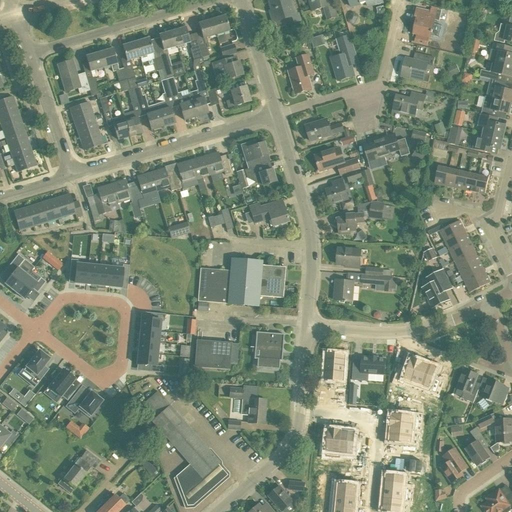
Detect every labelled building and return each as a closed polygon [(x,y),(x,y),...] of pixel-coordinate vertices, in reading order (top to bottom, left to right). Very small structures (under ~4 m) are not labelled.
[(296,15),(291,0),(274,0),(269,2),(273,15),(271,16),(273,23),(276,22),(278,28),(301,21),(299,14),(296,15)] [(328,6),(325,0),(308,0),(312,11),(324,7),(328,20),(337,17),(333,4),(328,6)] [(436,13),(417,8),(415,15),(417,16),(413,34),(430,38),(434,21),(439,22),(440,18),(442,18),(443,11),(437,9),(436,13)] [(226,40),(225,35),(224,33),(230,31),(225,15),(211,19),(216,35),(219,44),(225,42),(226,40)] [(511,18),(505,17),(503,25),(501,24),(499,32),(496,34),(494,41),(504,44),(505,41),(511,42),(511,18)] [(211,19),(198,23),(200,32),(202,39),(206,38),(216,35),(211,19)] [(193,69),(194,71),(200,69),(200,70),(201,70),(199,64),(203,63),(203,61),(194,34),(188,35),(186,27),(172,31),(177,47),(190,43),(192,48),(190,49),(193,60),(193,69)] [(173,77),(175,77),(168,55),(169,55),(167,50),(177,47),(172,31),(159,35),(159,38),(155,39),(167,79),(173,77)] [(349,36),(347,31),(339,34),(340,38),(336,40),(340,56),(331,59),(338,81),(354,76),(351,65),(359,63),(351,36),(349,36)] [(167,79),(155,39),(150,40),(149,38),(136,42),(140,57),(142,63),(152,60),(155,71),(158,71),(161,81),(167,79)] [(472,38),(468,55),(475,57),(479,40),(472,38)] [(127,61),(140,57),(136,42),(122,46),(127,61)] [(511,66),(511,54),(504,53),(506,46),(494,43),(491,56),(497,57),(496,62),(511,66)] [(222,58),(237,53),(234,44),(220,48),(222,58)] [(119,70),(117,64),(113,48),(99,52),(104,68),(111,66),(113,72),(116,71),(119,82),(127,80),(123,68),(119,70)] [(203,61),(209,59),(208,56),(210,55),(207,48),(199,50),(203,61)] [(99,52),(86,56),(87,62),(90,72),(91,72),(104,68),(99,52)] [(432,67),(434,58),(415,53),(413,60),(405,58),(401,76),(423,82),(423,81),(428,83),(430,76),(425,74),(428,66),(432,67)] [(295,94),(312,89),(308,77),(315,75),(309,54),(296,58),(299,68),(288,72),(295,94)] [(230,59),(212,64),(215,73),(216,77),(227,74),(229,79),(243,75),(239,62),(231,64),(230,59)] [(89,91),(84,73),(77,75),(73,60),(57,65),(65,92),(78,89),(80,93),(89,91)] [(511,77),(511,66),(496,62),(493,73),(481,70),(479,77),(494,80),(498,81),(499,75),(511,77)] [(456,65),(447,68),(451,76),(459,72),(456,65)] [(123,68),(127,80),(135,77),(132,66),(123,68)] [(207,91),(200,70),(200,69),(194,71),(197,81),(195,81),(197,90),(189,93),(189,95),(196,117),(208,113),(203,98),(208,97),(207,91)] [(476,83),(478,77),(469,75),(468,82),(476,83)] [(95,77),(93,77),(86,79),(89,91),(91,96),(99,94),(95,77)] [(178,93),(173,77),(167,79),(171,95),(178,93)] [(170,108),(175,107),(171,95),(167,79),(161,81),(166,101),(156,104),(163,127),(175,123),(170,108)] [(498,81),(494,80),(492,87),(496,88),(494,99),(511,103),(511,99),(511,91),(503,89),(505,83),(498,81)] [(228,108),(235,106),(251,101),(246,86),(245,81),(229,86),(230,91),(233,99),(226,101),(228,108)] [(163,127),(156,104),(148,107),(145,95),(142,96),(140,87),(133,89),(142,116),(147,115),(151,130),(163,127)] [(137,118),(142,116),(133,89),(128,91),(134,111),(123,114),(130,137),(142,133),(137,118)] [(214,89),(207,91),(208,97),(211,106),(219,104),(214,89)] [(180,92),(178,93),(171,95),(175,107),(180,106),(184,120),(196,117),(189,95),(182,97),(180,92)] [(422,110),(425,96),(412,93),(410,99),(396,96),(391,117),(392,117),(393,112),(414,117),(416,109),(422,110)] [(0,116),(18,111),(13,97),(0,101),(0,116)] [(103,112),(109,110),(105,97),(100,99),(99,99),(103,112)] [(511,103),(494,99),(485,97),(483,108),(482,107),(481,114),(494,117),(497,118),(498,112),(509,114),(511,103)] [(74,123),(94,116),(89,102),(69,109),(74,123)] [(462,127),(465,112),(457,110),(453,125),(462,127)] [(0,122),(3,131),(22,124),(18,111),(0,116),(0,122)] [(118,140),(130,137),(123,114),(124,120),(119,121),(119,123),(113,125),(118,140)] [(432,123),(431,114),(422,116),(423,124),(432,123)] [(494,117),(481,114),(480,114),(477,127),(482,128),(481,133),(503,138),(506,126),(492,123),(494,117)] [(79,137),(98,130),(94,116),(74,123),(79,137)] [(329,127),(327,120),(306,126),(310,142),(331,136),(343,132),(345,138),(351,136),(348,128),(344,130),(342,123),(329,127)] [(442,122),(435,125),(438,135),(445,132),(442,122)] [(7,145),(27,138),(22,124),(3,131),(7,145)] [(84,151),(103,144),(98,130),(79,137),(84,151)] [(424,143),(427,133),(413,130),(411,139),(424,143)] [(500,149),(503,138),(481,133),(480,138),(475,136),(472,149),(491,154),(492,148),(500,149)] [(379,139),(384,157),(390,155),(389,153),(399,150),(401,157),(410,154),(405,139),(396,141),(394,134),(379,139)] [(12,158),(32,152),(27,138),(7,145),(12,158)] [(369,162),(384,157),(379,139),(373,141),(374,143),(364,146),(369,162)] [(251,168),(261,165),(259,158),(268,155),(264,142),(257,145),(255,140),(240,145),(248,169),(251,168)] [(457,154),(459,148),(449,146),(449,144),(449,143),(434,140),(432,148),(445,151),(447,152),(457,154)] [(340,176),(347,175),(346,174),(359,170),(361,170),(357,158),(344,162),(340,148),(315,156),(319,171),(337,166),(340,176)] [(477,159),(479,153),(468,150),(467,156),(477,159)] [(17,172),(36,166),(32,152),(12,158),(17,172)] [(204,156),(210,175),(223,171),(225,175),(231,173),(225,155),(220,157),(218,152),(204,156)] [(492,165),(492,162),(494,156),(489,155),(484,154),(482,162),(492,165)] [(203,178),(210,175),(204,156),(191,160),(198,185),(200,191),(206,189),(204,183),(203,178)] [(198,185),(191,160),(177,165),(179,174),(173,176),(177,189),(183,188),(183,189),(190,187),(190,186),(197,184),(198,185)] [(251,168),(248,169),(244,170),(246,178),(261,186),(262,185),(263,186),(276,181),(272,169),(264,172),(261,165),(251,168)] [(445,186),(449,169),(438,166),(434,184),(445,186)] [(177,189),(173,176),(167,177),(165,168),(151,172),(157,192),(170,188),(171,191),(177,189)] [(455,188),(459,171),(449,169),(445,186),(455,188)] [(346,174),(347,175),(350,184),(363,180),(360,172),(359,170),(346,174)] [(360,172),(363,180),(365,188),(369,202),(377,199),(373,185),(374,185),(369,170),(360,172)] [(465,191),(468,173),(459,171),(455,188),(465,191)] [(143,196),(157,192),(151,172),(136,177),(138,181),(132,183),(138,201),(144,199),(143,196)] [(474,193),(478,176),(468,173),(465,191),(474,193)] [(485,195),(489,178),(478,176),(474,193),(485,195)] [(330,205),(348,199),(342,179),(332,182),(333,188),(326,190),(330,205)] [(138,201),(132,183),(127,185),(125,180),(111,184),(117,204),(130,199),(131,203),(138,201)] [(110,206),(117,204),(111,184),(97,188),(99,194),(86,197),(94,222),(100,220),(99,215),(111,212),(110,206)] [(185,198),(193,197),(191,189),(184,191),(185,198)] [(55,199),(61,218),(75,214),(77,218),(83,216),(78,201),(72,203),(70,194),(55,199)] [(48,222),(61,218),(55,199),(42,203),(48,222)] [(289,222),(282,200),(260,207),(259,204),(249,207),(254,224),(270,219),(272,227),(289,222)] [(384,203),(377,202),(371,201),(371,202),(369,217),(369,218),(382,220),(387,221),(387,219),(393,220),(394,207),(389,207),(389,206),(384,205),(385,203),(384,203)] [(364,217),(369,217),(371,202),(357,206),(358,213),(354,213),(354,215),(347,215),(347,218),(338,219),(339,235),(349,234),(349,231),(356,231),(355,224),(365,223),(364,217)] [(34,227),(48,222),(42,203),(28,207),(34,227)] [(20,231),(34,227),(28,207),(14,211),(20,231)] [(225,224),(222,214),(213,217),(213,216),(208,218),(210,228),(225,224)] [(110,220),(109,231),(126,233),(122,220),(117,221),(110,220)] [(445,241),(465,231),(460,221),(444,228),(439,231),(445,241)] [(171,239),(190,233),(187,222),(168,228),(171,239)] [(450,251),(470,241),(465,231),(445,241),(450,251)] [(455,262),(475,252),(470,241),(450,251),(455,262)] [(360,268),(361,250),(338,248),(337,264),(345,265),(345,267),(360,268)] [(429,262),(437,258),(433,248),(424,252),(429,262)] [(50,265),(55,259),(46,252),(41,258),(50,265)] [(460,272),(480,262),(475,252),(455,262),(460,272)] [(14,292),(27,275),(18,268),(24,260),(18,255),(9,265),(15,270),(4,284),(14,292)] [(75,283),(86,284),(88,265),(77,264),(77,261),(71,261),(70,273),(75,273),(75,283)] [(465,282),(485,272),(480,262),(460,272),(465,282)] [(100,266),(89,265),(87,284),(98,286),(100,266)] [(129,266),(123,265),(122,268),(112,267),(110,287),(121,288),(122,278),(128,279),(129,266)] [(283,285),(285,267),(262,265),(261,273),(250,272),(250,278),(230,276),(227,304),(258,306),(259,296),(282,298),(283,288),(284,288),(284,285),(283,285)] [(100,266),(98,286),(110,287),(112,267),(100,266)] [(392,277),(392,271),(383,270),(383,269),(366,267),(365,274),(392,277)] [(230,276),(230,271),(200,268),(197,301),(227,304),(230,276)] [(432,308),(448,300),(449,300),(445,292),(451,289),(442,270),(426,279),(429,285),(422,288),(432,308)] [(470,293),(490,283),(485,272),(465,282),(470,293)] [(392,277),(365,274),(347,273),(346,281),(336,280),(334,300),(352,302),(354,283),(360,283),(360,284),(376,285),(376,288),(396,290),(397,277),(392,277)] [(37,283),(27,275),(14,292),(24,300),(33,289),(37,293),(46,282),(41,278),(37,283)] [(142,318),(140,329),(160,331),(161,321),(164,321),(165,314),(152,313),(151,319),(142,318)] [(139,341),(159,343),(165,344),(166,338),(159,337),(160,331),(140,329),(140,334),(139,341)] [(284,334),(256,332),(255,347),(259,348),(257,368),(279,370),(280,361),(282,361),(284,334)] [(229,370),(232,343),(195,340),(193,367),(229,370)] [(138,353),(158,354),(159,343),(139,341),(138,353)] [(289,347),(287,360),(297,361),(299,349),(289,347)] [(50,359),(39,350),(23,370),(33,378),(31,381),(37,385),(49,369),(44,366),(50,359)] [(156,366),(158,354),(138,353),(137,364),(149,366),(148,372),(163,373),(164,367),(156,366)] [(346,354),(326,354),(325,382),(346,382),(346,354)] [(384,375),(385,375),(386,359),(385,359),(378,359),(378,357),(370,357),(370,358),(363,358),(363,357),(362,357),(361,368),(353,367),(353,380),(368,381),(368,374),(384,375)] [(390,370),(398,373),(399,369),(401,363),(392,359),(390,370)] [(417,385),(424,364),(412,359),(408,372),(399,369),(398,373),(394,383),(403,386),(404,381),(417,385)] [(424,364),(417,385),(429,390),(437,393),(441,382),(433,379),(437,368),(424,364)] [(63,370),(49,387),(61,396),(68,401),(75,391),(69,386),(75,379),(63,370)] [(481,384),(475,382),(478,375),(464,370),(457,389),(464,392),(461,398),(473,403),(480,386),(481,384)] [(191,372),(191,376),(190,381),(198,382),(199,373),(191,372)] [(481,384),(480,386),(486,389),(483,398),(484,398),(490,406),(495,403),(496,403),(503,406),(507,394),(500,392),(503,385),(490,380),(483,378),(481,384)] [(266,400),(257,400),(258,387),(244,386),(244,388),(230,387),(229,398),(242,400),(241,415),(248,415),(248,423),(264,424),(266,400)] [(29,391),(24,397),(19,403),(24,407),(35,395),(29,391)] [(44,396),(53,404),(57,400),(48,392),(44,396)] [(81,398),(75,394),(65,407),(74,414),(78,410),(89,418),(102,401),(91,392),(90,393),(86,399),(83,396),(81,398)] [(207,448),(159,393),(141,409),(170,442),(168,443),(165,440),(159,444),(167,452),(174,446),(189,464),(173,478),(185,509),(194,508),(229,477),(229,473),(222,465),(222,461),(211,449),(207,448)] [(393,416),(392,428),(414,430),(417,430),(418,418),(415,418),(416,410),(401,408),(401,416),(393,416)] [(33,419),(29,415),(24,421),(29,424),(33,419)] [(491,415),(477,422),(481,430),(494,423),(491,415)] [(240,431),(241,421),(228,420),(227,430),(240,431)] [(511,420),(496,420),(497,442),(502,442),(503,443),(504,444),(510,444),(511,443),(511,442),(511,441),(511,420)] [(5,443),(10,447),(19,435),(12,430),(9,434),(0,426),(0,446),(3,443),(5,443)] [(476,441),(483,437),(477,427),(470,432),(476,441)] [(414,430),(392,428),(390,440),(404,441),(403,450),(415,451),(416,442),(413,442),(414,430)] [(339,457),(339,455),(341,431),(329,430),(328,443),(320,443),(319,455),(339,457)] [(341,431),(339,455),(360,457),(361,442),(352,441),(353,432),(341,431)] [(477,466),(489,458),(478,441),(466,449),(477,466)] [(242,453),(253,450),(250,442),(239,445),(242,453)] [(125,468),(133,454),(120,446),(112,460),(125,468)] [(451,484),(463,476),(461,472),(467,468),(454,449),(443,457),(448,463),(441,468),(451,484)] [(94,469),(101,461),(87,450),(75,464),(63,479),(62,478),(57,484),(70,494),(74,489),(86,473),(91,467),(94,469)] [(153,479),(159,473),(149,450),(138,460),(153,479)] [(385,488),(406,491),(407,478),(387,476),(385,488)] [(305,492),(306,483),(289,482),(288,490),(305,492)] [(334,497),(355,499),(356,487),(335,485),(334,497)] [(282,511),(293,502),(279,487),(269,496),(282,511)] [(384,500),(405,502),(410,502),(411,491),(406,491),(385,488),(384,500)] [(450,494),(445,494),(445,489),(440,489),(440,499),(450,500),(450,494)] [(504,498),(499,490),(492,495),(491,496),(491,497),(492,499),(481,506),(485,511),(500,511),(502,511),(508,511),(511,509),(511,493),(504,498)] [(130,500),(123,493),(118,498),(115,495),(97,511),(117,511),(125,505),(130,500)] [(333,509),(354,510),(355,499),(334,497),(333,509)] [(391,511),(403,511),(405,502),(384,500),(383,511),(391,511)]
